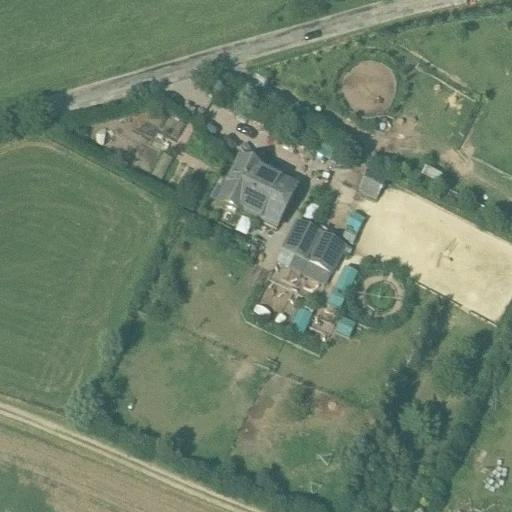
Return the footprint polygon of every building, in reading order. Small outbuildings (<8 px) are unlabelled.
[(164,181),(174,159),(164,154),(154,176),(164,181)] [(294,190),(237,162),(215,207),(272,235),(294,190)] [(366,182),(360,193),(378,203),(384,192),(366,182)] [(344,251),(298,225),(282,253),(329,279),(344,251)] [(346,268),(331,305),(344,310),(359,273),(346,268)]
